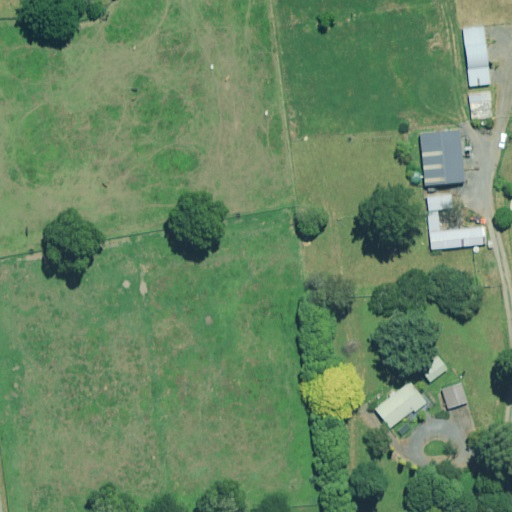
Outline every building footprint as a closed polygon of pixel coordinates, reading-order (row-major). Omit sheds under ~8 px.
[(464,31),(469,70),(489,67),(485,28),(464,31)] [(491,86),(490,70),(469,73),(470,88),(491,86)] [(493,118),(490,93),(469,95),(473,121),(493,118)] [(466,184),(462,133),(421,137),(425,187),(466,184)] [(453,210),(452,196),(428,198),(429,212),(453,210)] [(440,234),(439,216),(429,217),(432,251),(487,245),(485,229),(440,234)] [(448,371),(440,359),(422,372),(431,383),(448,371)] [(426,406),(413,385),(376,408),(389,429),(426,406)] [(468,404),(462,386),(443,391),(449,410),(468,404)]
